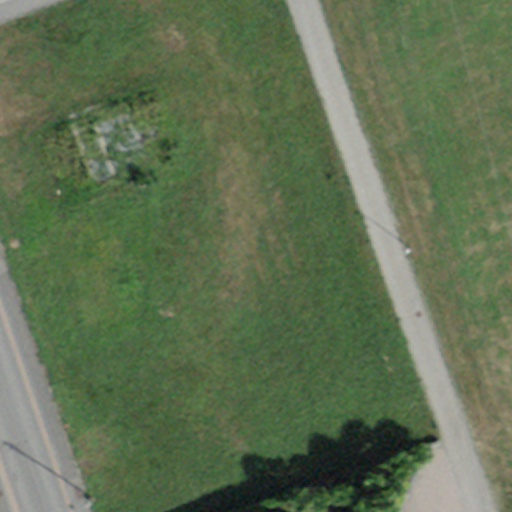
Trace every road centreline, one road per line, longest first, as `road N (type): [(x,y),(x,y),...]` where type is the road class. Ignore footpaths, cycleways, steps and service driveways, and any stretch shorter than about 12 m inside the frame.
road 1 (residential): [(297,0),(484,511)]
road 2 (secondary): [(50,511),(0,369)]
